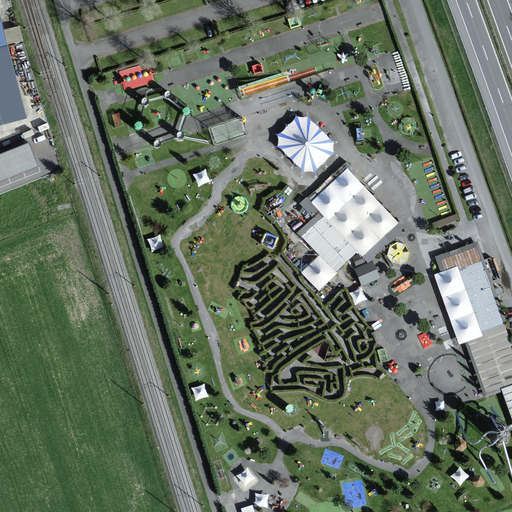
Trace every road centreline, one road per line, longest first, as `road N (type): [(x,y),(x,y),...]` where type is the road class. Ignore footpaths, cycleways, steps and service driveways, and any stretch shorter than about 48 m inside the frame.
road 1 (unclassified): [(57,0),(216,511)]
road 2 (unclassified): [(511,275),(415,0)]
road 3 (motorway): [(465,0),(511,128)]
